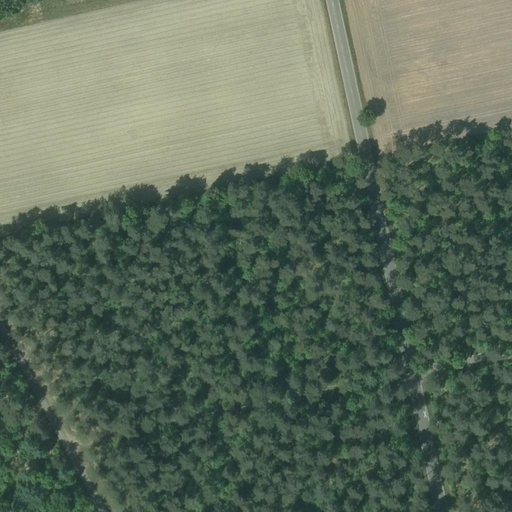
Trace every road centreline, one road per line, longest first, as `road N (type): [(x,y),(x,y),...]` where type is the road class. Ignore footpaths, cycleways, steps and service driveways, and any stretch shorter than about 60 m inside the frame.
road 1 (unclassified): [(329,0),(412,370)]
road 2 (track): [(63,445),(412,370)]
road 3 (unclassified): [(0,328),(101,511)]
road 4 (unclassified): [(412,370),(441,511)]
